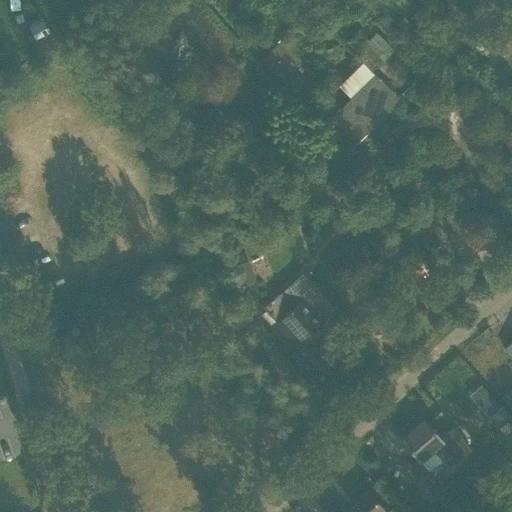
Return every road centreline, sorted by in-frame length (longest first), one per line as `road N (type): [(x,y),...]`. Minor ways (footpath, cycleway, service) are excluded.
road 1 (residential): [(511,282),(262,511)]
road 2 (unclassified): [(61,511),(0,323)]
